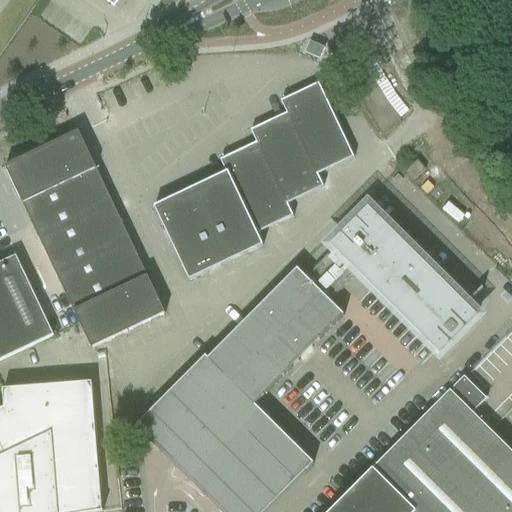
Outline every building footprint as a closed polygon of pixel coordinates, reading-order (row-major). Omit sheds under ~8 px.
[(280,103),(286,116),(321,189),(323,189),(317,176),(353,159),(318,85),(280,103)] [(250,133),(256,145),(291,219),(292,218),(287,206),(321,189),(286,116),(250,133)] [(4,168),(91,350),(164,315),(78,133),(4,168)] [(220,162),(226,174),(261,248),(262,248),(256,235),(274,227),(291,219),(256,145),(220,162)] [(417,162),(404,173),(413,182),(425,171),(417,162)] [(261,248),(226,174),(153,209),(162,227),(188,283),(261,248)] [(368,210),(354,224),(330,248),(333,251),(305,279),(297,271),(207,361),(254,407),(291,370),(289,368),(296,361),(298,363),(299,362),(297,360),(310,347),(312,349),(313,348),(311,346),(317,340),(319,341),(343,317),(329,303),(357,275),(439,356),(477,318),(466,307),(476,297),(451,282),(446,287),(368,210)] [(0,264),(0,362),(53,337),(16,257),(0,264)] [(207,361),(205,358),(134,429),(146,441),(148,439),(162,452),(160,454),(160,455),(162,453),(176,467),(174,469),(175,470),(177,468),(190,481),(188,483),(189,483),(191,481),(204,494),(202,496),(202,497),(204,495),(218,509),(216,511),(217,511),(219,509),(221,511),(266,511),(313,465),(254,407),(207,361)] [(511,511),(511,454),(471,414),(486,400),(464,378),(330,511),(511,511)] [(100,511),(99,492),(91,384),(2,391),(4,410),(0,411),(0,511),(100,511)]
